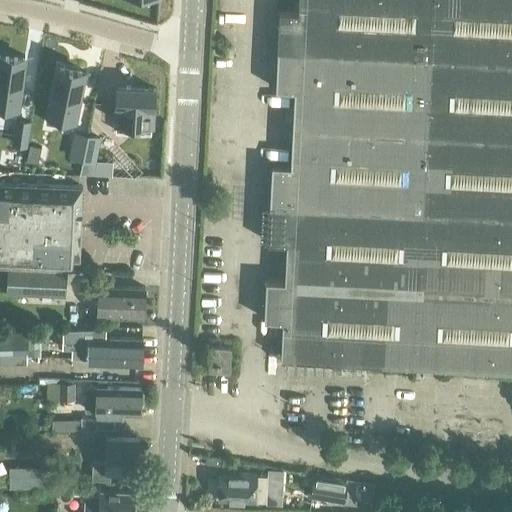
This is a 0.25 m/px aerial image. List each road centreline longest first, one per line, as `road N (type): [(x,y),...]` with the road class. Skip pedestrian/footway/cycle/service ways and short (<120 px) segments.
road 1 (unclassified): [(251,0),(232,438)]
road 2 (unclassified): [(170,437),(188,55)]
road 3 (unclassified): [(232,438),(511,484)]
road 4 (residential): [(188,55),(0,7)]
